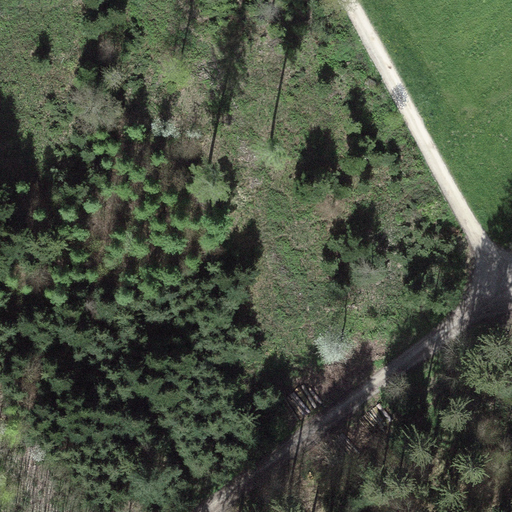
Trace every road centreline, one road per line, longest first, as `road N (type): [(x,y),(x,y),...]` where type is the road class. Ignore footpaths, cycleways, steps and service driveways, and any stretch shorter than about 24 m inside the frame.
road 1 (track): [(209,511),(511,290)]
road 2 (track): [(327,0),(511,290)]
